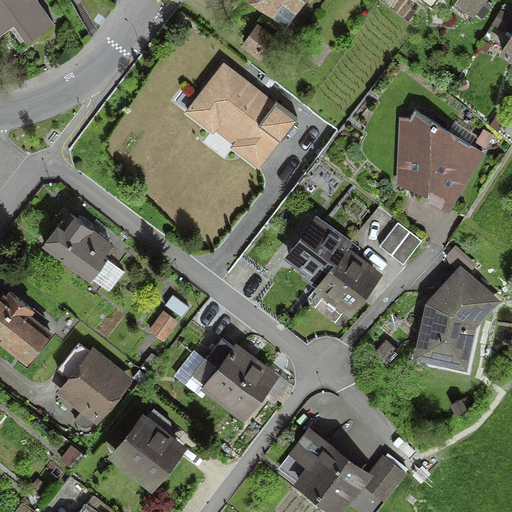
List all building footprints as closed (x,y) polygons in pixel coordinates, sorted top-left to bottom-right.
[(0,0),(0,28),(17,17),(31,35),(23,41),(24,41),(49,23),(32,0),(0,0)] [(77,0),(88,17),(107,5),(104,0),(77,0)] [(297,0),(254,0),(283,20),(297,0)] [(434,0),(416,0),(428,9),(434,0)] [(469,14),(480,0),(463,0),(474,8),(469,14)] [(499,29),(507,16),(498,10),(490,24),(499,29)] [(254,28),(241,45),(269,67),(282,50),(254,28)] [(511,31),(500,51),(511,58),(511,31)] [(276,140),(277,141),(295,118),(272,101),(271,103),(221,63),(184,111),(210,131),(216,123),(235,138),(229,146),(255,166),(276,140)] [(426,187),(426,193),(444,204),(477,152),(412,110),(402,127),(400,156),(408,156),(406,187),(426,187)] [(490,136),(481,130),(475,139),(484,145),(490,136)] [(313,160),(295,184),(310,195),(328,171),(313,160)] [(329,199),(335,191),(323,181),(316,189),(329,199)] [(87,277),(88,276),(107,290),(121,271),(102,257),(103,256),(100,254),(107,244),(67,214),(61,223),(59,221),(42,244),(87,277)] [(341,236),(338,240),(313,221),(289,253),(288,253),(286,256),(289,258),(289,257),(305,269),(301,275),(315,285),(345,246),(345,245),(348,241),(341,236)] [(376,246),(400,264),(419,241),(395,222),(376,246)] [(346,246),(345,246),(315,285),(345,307),(344,308),(347,311),(350,308),(349,307),(373,275),(342,252),(346,246)] [(429,300),(427,303),(415,356),(433,360),(437,355),(457,359),(463,333),(492,301),(458,269),(436,293),(442,298),(439,302),(437,300),(433,299),(429,300)] [(0,294),(0,295),(0,342),(23,361),(47,331),(25,314),(29,310),(6,291),(7,279),(0,273),(0,294)] [(178,317),(186,307),(170,295),(162,305),(178,317)] [(162,312),(148,329),(159,338),(172,321),(162,312)] [(257,388),(266,375),(219,339),(192,375),(244,415),(262,392),(257,388)] [(384,342),(374,353),(385,363),(394,352),(384,342)] [(55,369),(69,380),(60,392),(81,409),(72,421),(79,426),(83,427),(86,426),(88,424),(124,379),(91,352),(89,354),(76,343),(55,369)] [(148,391),(161,376),(153,370),(141,386),(148,391)] [(117,451),(114,455),(149,483),(177,449),(171,444),(175,439),(162,429),(167,422),(152,409),(139,424),(140,425),(117,451)] [(358,470),(306,431),(278,467),(335,510),(357,480),(352,477),(358,470)] [(59,459),(69,467),(79,455),(69,447),(59,459)] [(402,474),(381,458),(369,472),(371,474),(363,484),(382,499),(402,474)] [(96,511),(85,502),(76,511),(96,511)]
